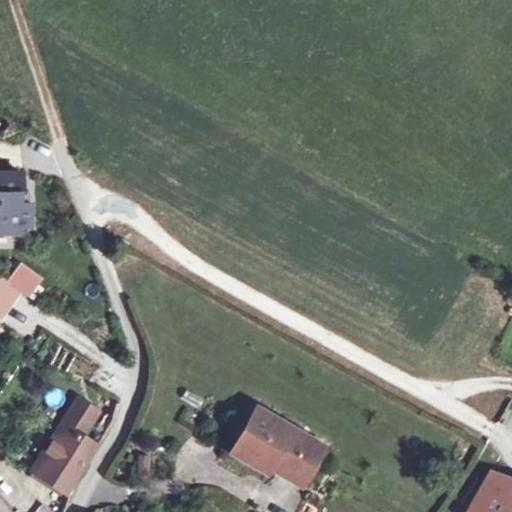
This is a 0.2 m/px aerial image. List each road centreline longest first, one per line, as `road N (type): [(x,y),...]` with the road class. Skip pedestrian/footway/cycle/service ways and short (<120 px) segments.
road 1 (residential): [(79,511),(135,385),(138,352),(63,154)]
road 2 (track): [(63,154),(14,0)]
